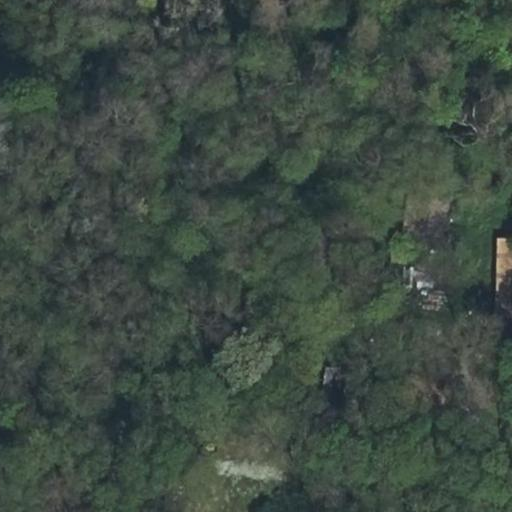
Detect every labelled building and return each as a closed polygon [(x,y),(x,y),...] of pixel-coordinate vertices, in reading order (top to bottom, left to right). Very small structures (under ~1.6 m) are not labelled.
[(511,329),(511,240),(494,241),(493,330),(511,329)] [(447,381),(457,357),(422,343),(412,366),(447,381)] [(511,373),(511,366),(511,351),(484,347),(481,369),(511,373)] [(438,402),(447,381),(412,366),(404,387),(438,402)] [(432,416),(438,402),(404,387),(398,402),(432,416)]
